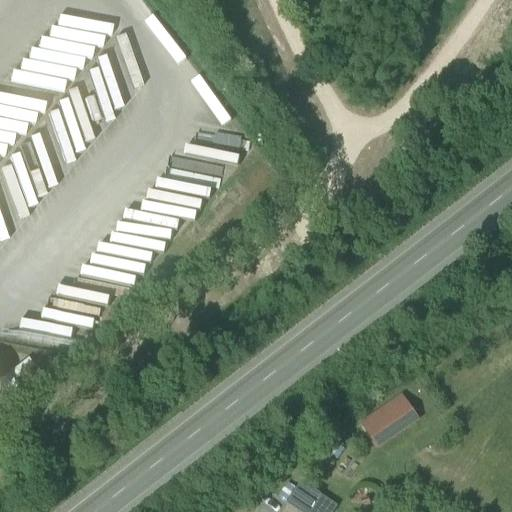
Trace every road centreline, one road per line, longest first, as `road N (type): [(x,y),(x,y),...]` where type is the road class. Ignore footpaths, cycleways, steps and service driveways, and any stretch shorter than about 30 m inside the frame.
road 1 (primary): [(102,511),(511,194)]
road 2 (residential): [(370,135),(0,457)]
